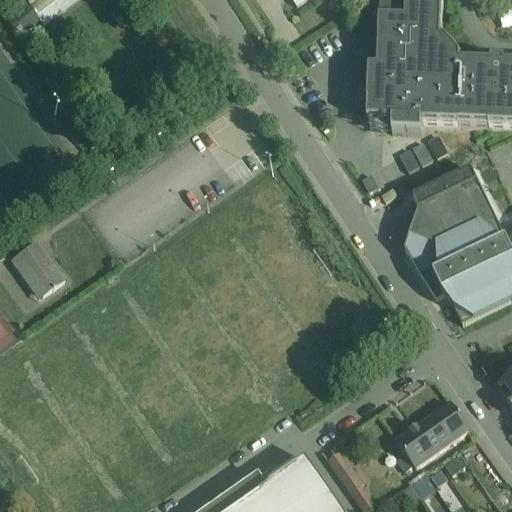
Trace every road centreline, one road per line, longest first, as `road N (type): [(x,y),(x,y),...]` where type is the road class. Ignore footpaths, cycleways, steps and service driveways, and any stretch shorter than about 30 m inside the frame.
road 1 (residential): [(444,351),(254,64)]
road 2 (unclassified): [(444,351),(300,451),(262,459),(182,511)]
